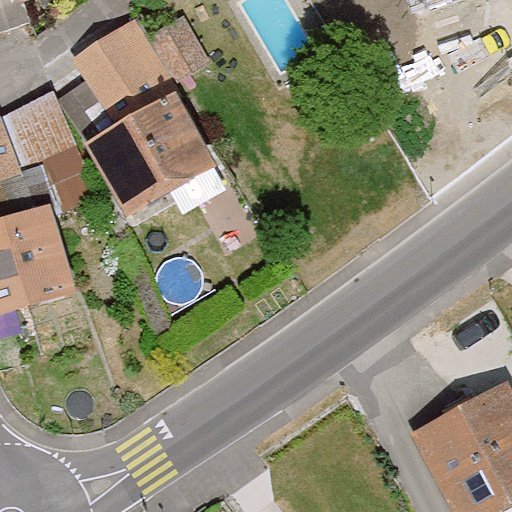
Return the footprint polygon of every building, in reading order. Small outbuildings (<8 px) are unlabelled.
[(0,0),(0,34),(32,23),(22,1),(21,0),(0,0)] [(73,61),(114,133),(84,150),(123,219),(210,170),(169,98),(176,94),(137,25),(73,61)] [(97,202),(54,94),(23,111),(54,215),(97,202)] [(0,229),(54,215),(23,111),(0,123),(0,229)] [(0,320),(76,302),(54,215),(0,229),(0,320)] [(511,395),(509,390),(419,436),(458,511),(504,511),(511,508),(511,395)]
